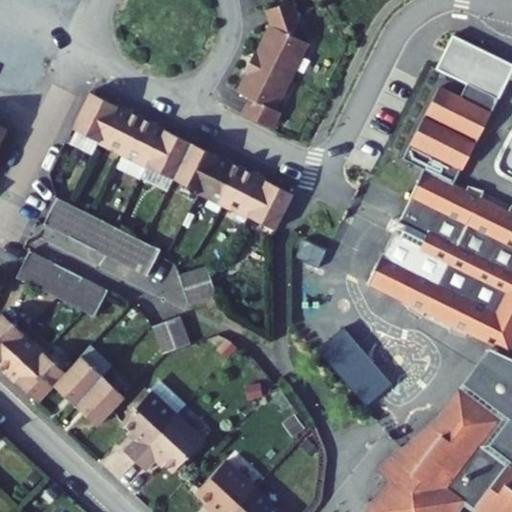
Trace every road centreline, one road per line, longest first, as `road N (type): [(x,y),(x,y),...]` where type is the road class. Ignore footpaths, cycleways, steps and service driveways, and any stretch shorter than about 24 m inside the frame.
road 1 (residential): [(233,0),(230,42),(196,113),(81,57)]
road 2 (residential): [(0,402),(118,511)]
